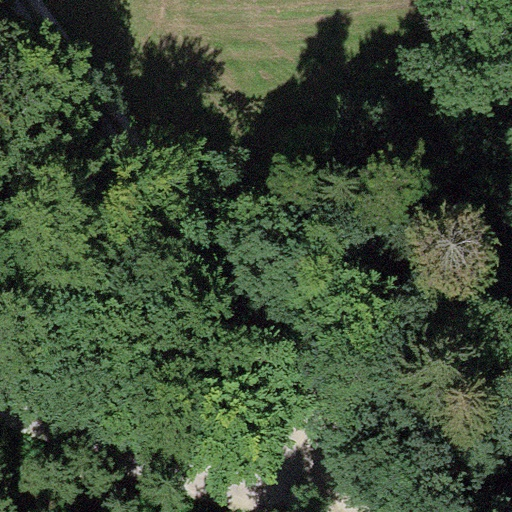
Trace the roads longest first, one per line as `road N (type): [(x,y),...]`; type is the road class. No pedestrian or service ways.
road 1 (track): [(14,0),(259,340),(364,511)]
road 2 (track): [(0,396),(232,479),(291,492),(353,493)]
